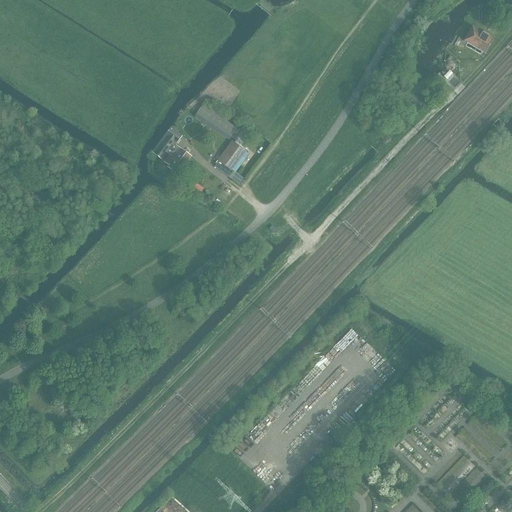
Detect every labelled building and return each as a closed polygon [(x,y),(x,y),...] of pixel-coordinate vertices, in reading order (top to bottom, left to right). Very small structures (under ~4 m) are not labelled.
[(492,38),(489,36),(489,35),(483,32),(483,33),(472,27),(464,41),(467,43),(465,46),(480,55),(482,52),(484,53),(492,38)] [(449,72),(444,77),(447,80),(452,74),(449,72)] [(203,105),(198,113),(248,147),(252,139),(253,138),(203,105)] [(170,129),(153,153),(161,159),(166,153),(169,155),(165,161),(170,165),(168,167),(177,174),(189,157),(174,146),(181,136),(180,135),(181,133),(174,127),(172,130),(170,129)] [(235,141),(215,168),(231,180),(251,153),(235,141)]
